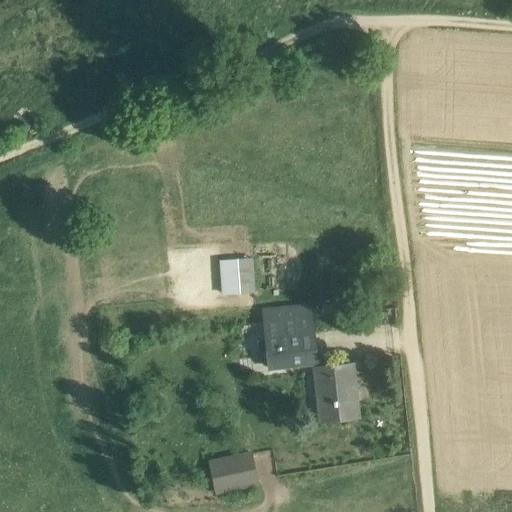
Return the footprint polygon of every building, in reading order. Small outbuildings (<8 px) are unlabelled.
[(219,259),(222,294),(254,292),(252,257),(219,259)] [(311,304),(264,310),(265,320),(312,315),(311,304)] [(312,315),(265,320),(267,338),(314,333),(312,315)] [(194,335),(196,353),(223,351),(221,333),(194,335)] [(314,333),(267,338),(270,366),(317,361),(314,333)] [(353,362),(316,366),(317,382),(307,383),(311,422),(358,417),(353,362)] [(208,460),(215,495),(259,486),(252,451),(208,460)]
